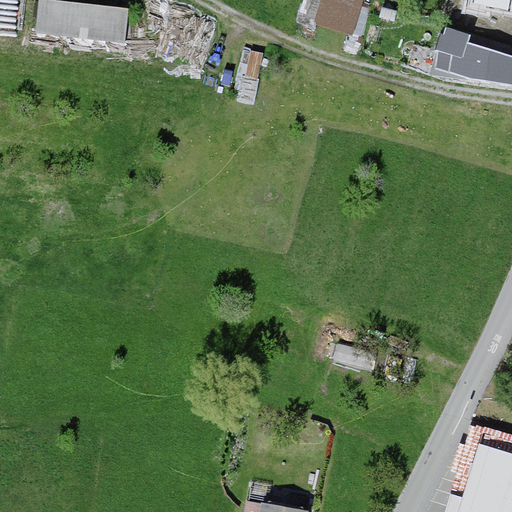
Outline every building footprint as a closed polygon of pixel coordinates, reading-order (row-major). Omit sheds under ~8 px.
[(366,6),(347,0),(327,0),(318,31),(355,42),(366,6)] [(511,13),(511,0),(465,0),(464,6),(511,15),(511,13)] [(128,12),(43,5),(40,40),(126,46),(128,12)] [(511,56),(440,35),(431,70),(511,83),(511,56)] [(511,511),(511,458),(483,450),(464,511),(511,511)]
